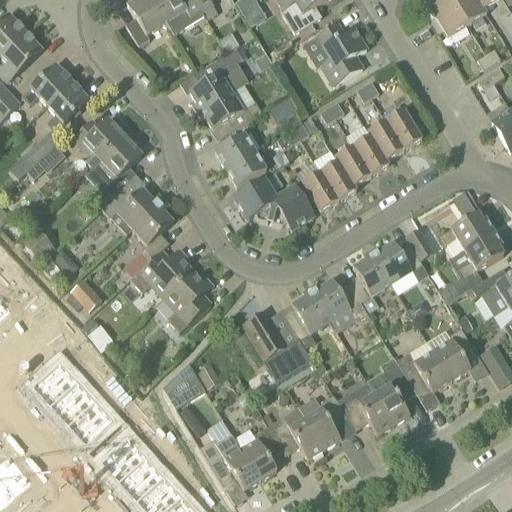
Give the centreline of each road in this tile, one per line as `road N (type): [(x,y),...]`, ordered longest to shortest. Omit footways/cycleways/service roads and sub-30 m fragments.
road 1 (residential): [(473,166),(304,269),(253,274),(217,248),(177,179),(166,129),(102,59),(91,0)]
road 2 (residential): [(473,166),(372,0)]
